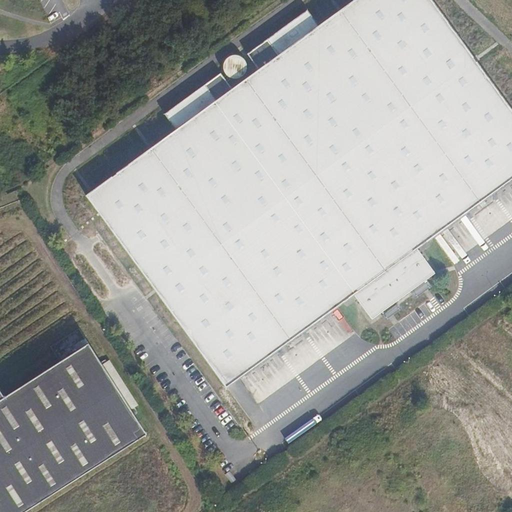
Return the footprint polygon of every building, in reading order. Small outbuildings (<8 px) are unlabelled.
[(396,301),(409,291),(418,285),(426,279),(434,273),(417,249),(511,179),(511,111),(430,0),(354,0),(318,26),(306,10),(246,54),(258,70),(232,90),(220,73),(164,114),(176,130),(86,196),(225,388),(353,295),(371,319),(379,313),(396,301)] [(235,55),(232,56),(228,57),(226,59),(224,62),(223,66),(223,69),(224,72),(226,75),(229,77),(232,79),(235,79),(239,78),(242,76),(244,74),(246,70),(246,67),(246,64),(244,60),(242,58),(239,56),(235,55)] [(418,285),(409,291),(414,294),(427,284),(426,279),(418,285)] [(397,306),(396,301),(379,313),(384,316),(397,306)] [(0,511),(27,511),(148,437),(89,343),(4,397),(0,390),(0,511)]
